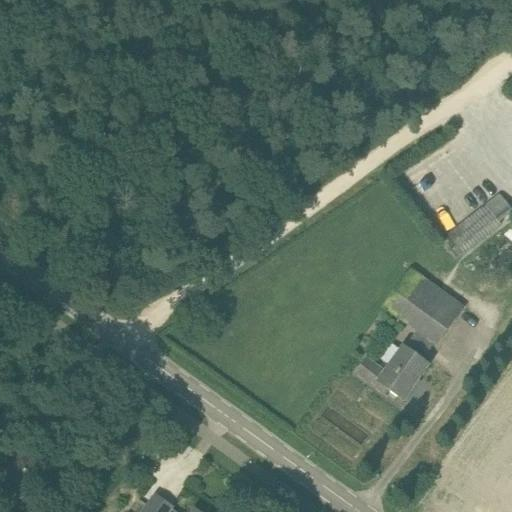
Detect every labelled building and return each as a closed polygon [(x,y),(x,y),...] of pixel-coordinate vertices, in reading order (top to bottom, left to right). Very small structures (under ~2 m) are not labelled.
[(408,194),(453,165),(442,147),(396,176),(408,194)] [(511,210),(500,195),(448,235),(461,252),(511,213),(511,210)] [(367,360),(357,373),(384,393),(387,389),(402,400),(427,365),(420,360),(433,341),(437,344),(462,309),(411,271),(385,307),(419,331),(410,344),(408,342),(402,351),(394,346),(383,360),(391,366),(386,373),(367,360)] [(0,473),(13,485),(10,488),(20,498),(25,493),(26,493),(38,481),(27,470),(37,459),(16,439),(11,444),(1,434),(0,435),(0,466),(3,469),(0,472),(0,473)] [(44,511),(26,493),(25,493),(20,498),(10,488),(0,498),(0,499),(4,503),(0,507),(0,511),(44,511)] [(196,511),(194,511),(193,511),(175,511),(171,509),(172,508),(155,496),(143,511),(196,511)]
